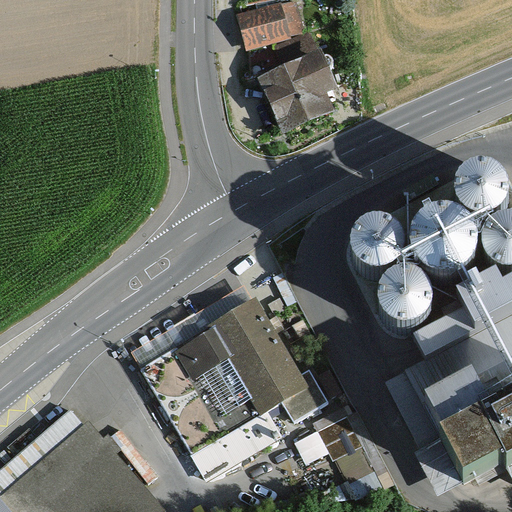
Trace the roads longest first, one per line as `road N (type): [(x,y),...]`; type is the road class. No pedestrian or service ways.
road 1 (secondary): [(511,78),(236,210)]
road 2 (secondary): [(236,210),(177,245),(0,391)]
road 3 (tertiary): [(236,210),(204,126),(195,0)]
